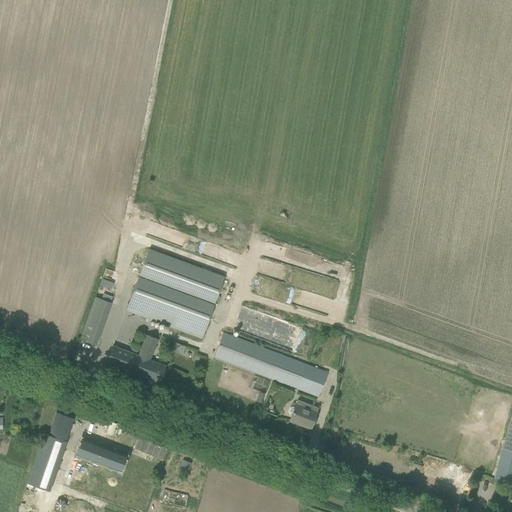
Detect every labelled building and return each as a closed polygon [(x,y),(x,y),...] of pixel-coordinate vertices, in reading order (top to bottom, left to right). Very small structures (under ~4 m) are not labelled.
[(149,248),(127,308),(202,337),(224,277),(149,248)] [(111,288),(112,282),(102,279),(100,285),(111,288)] [(101,298),(110,302),(112,297),(103,293),(101,298)] [(96,344),(111,302),(94,296),(80,338),(96,344)] [(223,333),(214,356),(318,396),(328,373),(223,333)] [(112,347),(110,353),(106,362),(159,382),(165,367),(149,361),(157,340),(145,335),(137,357),(112,347)] [(259,391),(255,401),(262,404),(266,394),(259,391)] [(289,420),(310,428),(318,407),(297,400),(294,407),(292,406),(290,408),(288,412),(289,415),(291,416),(289,420)] [(26,484),(48,491),(73,419),(56,413),(48,437),(43,435),(26,484)] [(511,414),(493,479),(511,483),(511,414)] [(133,448),(162,459),(166,447),(138,437),(133,448)] [(126,456),(82,438),(78,447),(75,454),(83,457),(119,471),(120,471),(126,456)] [(182,460),(178,470),(187,473),(191,463),(182,460)] [(188,495),(164,490),(161,502),(185,508),(188,495)] [(56,501),(55,505),(56,509),(60,510),(64,509),(65,505),(64,501),(60,500),(56,501)]
